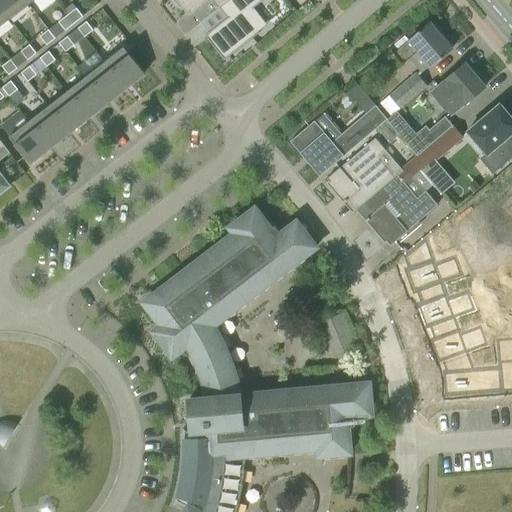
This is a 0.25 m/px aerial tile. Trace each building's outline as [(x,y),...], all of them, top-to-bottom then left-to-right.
[(0,0),(0,8),(9,20),(28,5),(23,0),(0,0)] [(173,0),(179,7),(181,5),(189,15),(207,0),(212,0),(219,8),(228,0),(173,0)] [(227,18),(204,36),(224,60),(255,35),(241,18),(263,0),(228,0),(219,8),(227,18)] [(0,26),(9,20),(0,8),(0,26)] [(82,17),(75,9),(66,15),(73,24),(82,17)] [(73,24),(66,15),(58,22),(64,31),(73,24)] [(92,30),(86,22),(77,29),(84,37),(92,30)] [(392,55),(402,66),(409,60),(420,74),(430,66),(430,67),(452,49),(430,23),(392,55)] [(54,39),(48,30),(39,37),(46,46),(54,39)] [(73,45),(67,37),(58,43),(65,52),(73,45)] [(27,60),(35,54),(29,45),(20,52),(27,60)] [(144,74),(123,47),(103,62),(124,89),(144,74)] [(55,60),(48,51),(39,58),(46,67),(55,60)] [(17,68),(10,60),(1,67),(8,75),(17,68)] [(124,89),(103,62),(85,77),(106,104),(124,89)] [(444,81),(430,93),(450,116),(464,104),(464,105),(485,87),(483,86),(486,83),(477,73),(474,75),(464,63),(444,81)] [(36,75),(29,66),(20,73),(27,82),(36,75)] [(390,97),(400,109),(425,87),(415,75),(390,97)] [(106,104),(85,77),(66,92),(87,119),(106,104)] [(17,89),(10,81),(1,88),(8,97),(17,89)] [(87,119),(66,92),(47,107),(68,134),(87,119)] [(319,177),(376,128),(377,129),(387,120),(386,120),(387,119),(375,105),(332,142),(314,121),(309,125),(307,122),(284,141),(300,161),(303,158),(309,166),(306,168),(312,175),(315,172),(319,177)] [(511,156),(511,119),(499,105),(479,122),(467,132),(486,155),(481,159),(492,173),(511,156)] [(68,134),(47,107),(28,122),(49,148),(68,134)] [(405,143),(416,156),(452,126),(444,117),(429,130),(425,126),(405,143)] [(399,135),(387,120),(377,129),(389,143),(399,135)] [(49,148),(28,122),(8,137),(29,164),(49,148)] [(421,172),(462,138),(452,126),(416,156),(411,161),(421,172)] [(357,207),(361,204),(394,176),(377,156),(384,150),(374,138),(339,168),(326,179),(328,181),(326,183),(335,194),(337,192),(339,194),(343,191),(357,207)] [(0,193),(9,186),(0,175),(0,150),(5,147),(0,141),(0,193)] [(420,220),(437,205),(425,191),(416,198),(405,185),(414,178),(421,172),(411,161),(395,174),(395,175),(394,176),(361,204),(376,221),(372,224),(374,227),(371,229),(384,243),(386,241),(390,246),(420,220)] [(236,511),(239,500),(242,486),(244,471),(245,456),(317,450),(318,457),(348,454),(350,454),(347,428),(353,428),(352,417),(371,416),(368,384),(239,395),(236,381),(231,367),(226,353),(213,327),(212,326),(304,256),(315,248),(296,222),(280,234),(274,226),(270,229),(254,209),(229,228),(233,234),(159,291),(165,299),(153,308),(152,316),(160,326),(152,332),(171,358),(187,346),(191,354),(196,365),(201,377),(205,390),(207,397),(207,398),(188,400),(191,431),(184,431),(184,429),(182,429),(183,444),(183,456),(182,468),(180,481),(177,493),(173,505),(175,505),(176,503),(177,503),(187,508),(184,511),(236,511)] [(420,241),(399,259),(404,272),(400,274),(410,297),(415,295),(415,294),(440,284),(458,276),(450,259),(431,267),(420,241)] [(440,284),(415,294),(415,295),(420,307),(417,308),(426,331),(431,329),(431,328),(456,317),(474,310),(466,292),(447,301),(440,284)] [(346,311),(324,319),(338,354),(359,346),(346,311)] [(456,317),(431,328),(431,329),(436,341),(433,342),(442,364),(445,362),(489,343),(482,326),(463,334),(456,317)] [(511,339),(496,341),(498,360),(500,392),(511,391),(511,339)] [(446,374),(442,374),(444,399),(475,396),(473,372),(498,360),(496,341),(489,343),(445,362),(446,374)]
